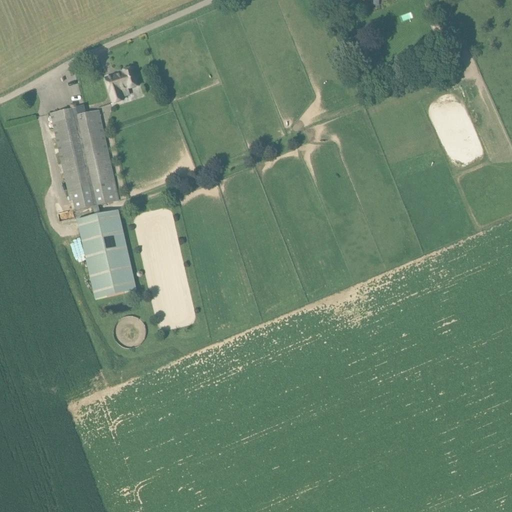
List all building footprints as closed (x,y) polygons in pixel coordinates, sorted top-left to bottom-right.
[(446,37),(440,22),(432,25),(438,40),(446,37)] [(454,53),(444,58),(450,71),(460,66),(454,53)] [(106,80),(114,105),(125,102),(121,91),(138,86),(133,70),(122,73),(123,75),(106,80)] [(99,112),(85,115),(78,117),(76,109),(51,115),(62,167),(108,157),(99,112)] [(73,202),(75,211),(118,201),(108,157),(62,167),(70,202),(73,202)] [(136,292),(118,212),(77,221),(95,301),(136,292)]
